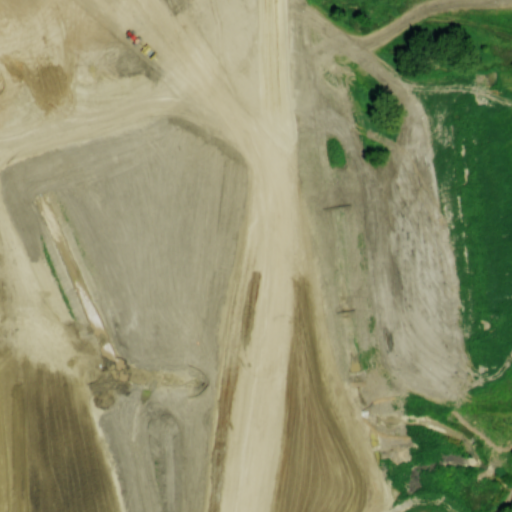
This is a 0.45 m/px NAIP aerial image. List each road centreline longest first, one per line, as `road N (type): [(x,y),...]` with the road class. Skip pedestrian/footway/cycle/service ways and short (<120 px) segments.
road 1 (trunk): [(64,511),(0,166)]
road 2 (trunk): [(246,511),(276,189)]
road 3 (trunk): [(276,189),(270,0)]
